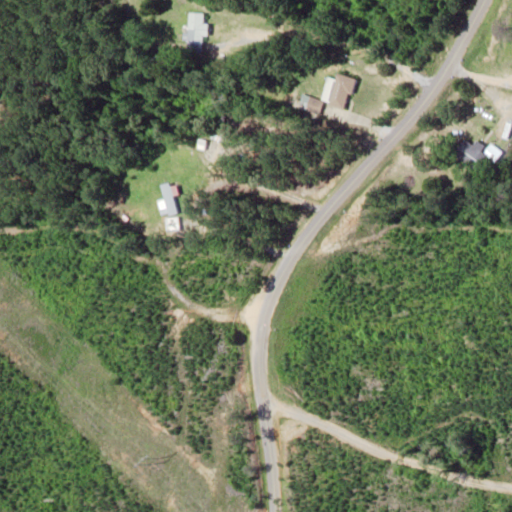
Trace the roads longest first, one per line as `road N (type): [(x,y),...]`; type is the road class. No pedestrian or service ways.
road 1 (residential): [(253,511),(258,379),(505,0)]
road 2 (residential): [(255,448),(511,511)]
